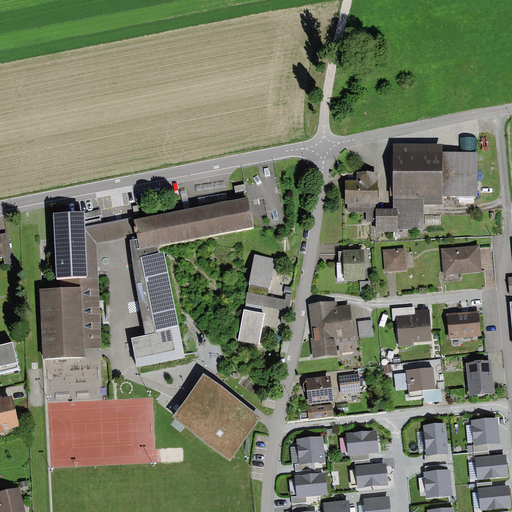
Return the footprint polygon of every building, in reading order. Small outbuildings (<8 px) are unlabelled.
[(470,151),(470,141),(460,141),(460,151),(470,151)] [(441,144),(393,144),(393,209),(397,209),(397,229),(405,229),(425,229),(425,204),(443,204),(443,195),(476,195),(476,153),(441,153),(441,144)] [(357,180),(345,180),(346,203),(348,203),(376,203),(378,203),(378,172),(357,172),(357,180)] [(224,181),(196,185),(197,191),(225,187),(224,181)] [(180,192),(184,211),(190,210),(186,191),(180,192)] [(226,194),(198,199),(199,204),(227,200),(226,194)] [(254,229),(249,200),(134,223),(136,235),(138,241),(140,252),(157,248),(254,229)] [(376,211),(376,203),(348,203),(348,212),(367,212),(367,221),(374,221),(374,211),(376,211)] [(397,229),(397,209),(393,209),(376,209),(377,232),(398,232),(397,229)] [(100,210),(84,214),(85,219),(102,215),(100,210)] [(83,214),(54,216),(56,280),(62,280),(86,279),(84,228),(83,214)] [(101,219),(84,223),(85,228),(102,224),(101,219)] [(84,228),(86,279),(98,279),(96,242),(136,235),(134,223),(133,219),(84,228)] [(7,232),(0,233),(0,236),(4,256),(5,264),(13,263),(7,232)] [(138,241),(130,242),(133,275),(139,308),(145,335),(130,338),(137,368),(185,356),(163,252),(159,253),(157,248),(140,252),(138,241)] [(480,246),(442,248),(444,275),(482,273),(480,246)] [(406,248),(384,250),(385,272),(408,270),(406,248)] [(365,249),(344,250),(344,252),(344,262),(344,280),(365,280),(365,249)] [(276,258),(256,255),(249,283),(250,284),(269,287),(270,288),(276,258)] [(84,357),(84,350),(102,349),(98,279),(86,279),(62,280),(62,291),(42,292),(45,359),(84,357)] [(371,281),(360,282),(360,291),(371,291),(371,281)] [(269,287),(250,284),(248,293),(247,292),(245,303),(247,303),(245,309),(264,313),(265,307),(283,310),(280,322),(287,323),(293,294),(286,293),(285,300),(268,296),(269,287)] [(337,301),(309,304),(312,337),(310,337),(313,359),(339,357),(339,354),(356,352),(351,304),(338,305),(337,301)] [(245,309),(244,309),(238,341),(259,345),(265,313),(264,313),(245,309)] [(479,311),(447,314),(449,339),(482,336),(479,311)] [(427,315),(398,318),(401,343),(430,340),(427,315)] [(373,320),(358,321),(360,338),(374,336),(373,320)] [(12,344),(0,347),(0,374),(18,370),(12,344)] [(490,360),(466,363),(470,396),(494,393),(490,360)] [(433,368),(407,370),(407,373),(409,389),(409,398),(423,396),(423,389),(435,388),(433,368)] [(409,389),(407,373),(394,374),(396,390),(409,389)] [(262,417),(204,374),(171,417),(230,461),(262,417)] [(360,392),(358,374),(339,377),(341,394),(360,392)] [(331,375),(306,378),(306,381),(304,384),(305,391),(307,393),(308,404),(334,401),(331,375)] [(442,401),(441,388),(435,388),(423,389),(423,396),(424,402),(442,401)] [(0,433),(6,432),(5,429),(19,426),(12,396),(2,398),(1,396),(0,396),(0,433)] [(333,404),(308,407),(309,419),(334,416),(333,404)] [(500,444),(498,418),(471,420),(474,446),(488,445),(500,444)] [(446,423),(424,425),(426,456),(447,454),(448,454),(446,423)] [(376,430),(346,433),(348,455),(351,455),(370,453),(378,452),(376,430)] [(322,441),(299,442),(301,465),(324,463),(322,441)] [(447,454),(426,456),(425,456),(425,462),(448,460),(447,454)] [(489,456),(476,458),(478,479),(508,476),(506,455),(489,456)] [(357,489),(388,486),(386,464),(371,465),(355,467),(357,489)] [(426,472),(424,472),(425,477),(419,478),(421,494),(425,493),(426,498),(452,496),(449,469),(447,470),(426,472)] [(325,473),(295,475),(297,496),(297,497),(306,497),(327,495),(325,473)] [(492,487),(479,488),(481,510),(511,508),(509,485),(492,487)] [(25,511),(19,487),(0,492),(0,511),(25,511)] [(390,511),(389,497),(364,499),(365,506),(365,511),(390,511)] [(350,511),(349,501),(324,503),(324,511),(350,511)]
